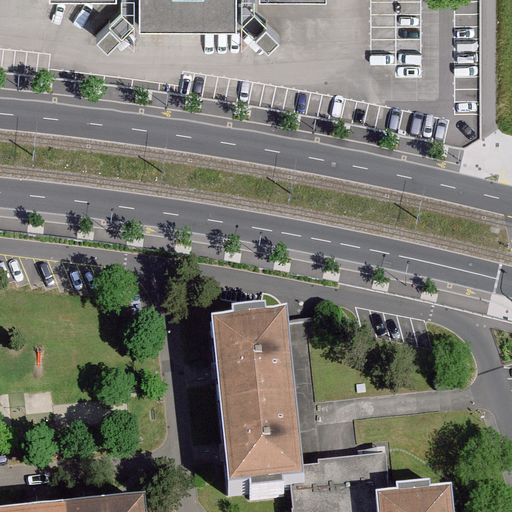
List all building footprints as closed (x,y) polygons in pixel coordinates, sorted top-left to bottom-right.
[(144,0),(145,29),(242,29),(241,0),(144,0)] [(126,38),(115,27),(103,39),(113,50),(126,38)] [(295,490),(305,489),(303,474),(287,322),(266,325),(265,319),(234,322),(235,329),(214,331),(231,496),(252,494),(253,501),(286,497),(285,491),(295,490)] [(305,489),(295,490),(297,511),(380,511),(380,507),(395,505),(393,483),(394,483),(392,461),(324,468),(324,472),(303,474),(305,489)] [(455,511),(454,500),(432,502),(431,495),(401,498),(401,505),(395,505),(380,507),(380,511),(455,511)]
